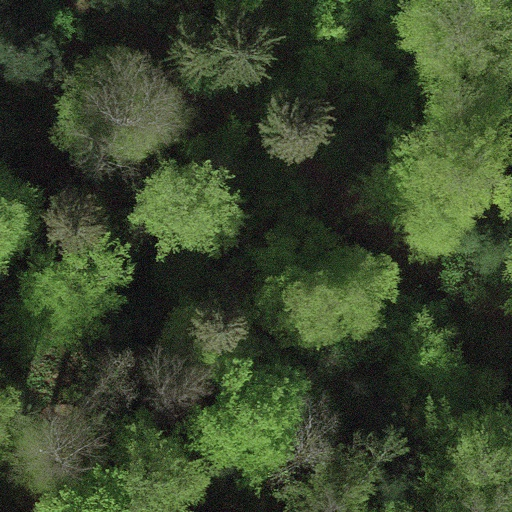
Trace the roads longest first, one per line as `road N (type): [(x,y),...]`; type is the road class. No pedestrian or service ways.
road 1 (track): [(75,0),(174,59),(384,235),(511,418)]
road 2 (track): [(384,235),(511,330)]
